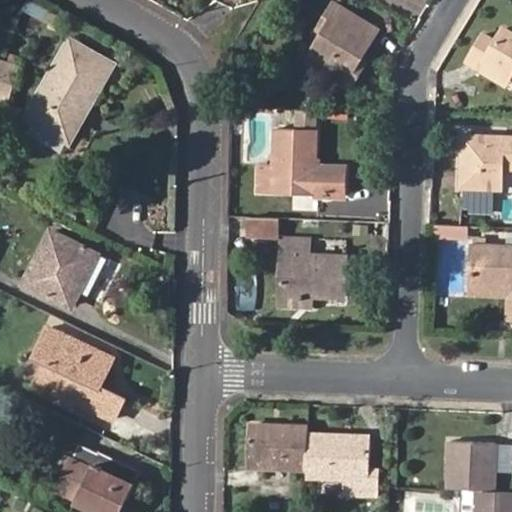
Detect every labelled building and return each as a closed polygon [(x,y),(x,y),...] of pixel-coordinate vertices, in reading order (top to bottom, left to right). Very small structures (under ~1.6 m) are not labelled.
[(353,67),(359,57),(376,28),(338,4),(328,20),(322,30),(316,26),(299,55),(350,87),(360,70),(353,67)] [(322,30),(328,20),(322,16),(316,26),(322,30)] [(511,38),(502,33),(493,46),(481,39),(467,63),(491,77),(494,73),(508,80),(511,73),(511,38)] [(68,142),(93,98),(113,63),(69,38),(24,116),(68,142)] [(366,61),(359,57),(353,67),(360,70),(366,61)] [(18,65),(0,60),(0,96),(8,99),(18,65)] [(502,90),(508,80),(494,73),(491,77),(488,81),(502,90)] [(255,197),(339,200),(340,176),(312,175),(313,135),(273,134),(271,171),(256,170),(255,197)] [(511,137),(461,135),(460,186),(500,188),(501,168),(511,168),(511,137)] [(472,210),(495,211),(496,189),(473,188),(472,210)] [(274,219),(244,217),(244,234),(273,236),(274,219)] [(49,231),(23,284),(71,306),(79,289),(88,293),(105,258),(49,231)] [(278,299),(309,300),(342,302),(344,261),(306,259),(306,245),(280,243),(278,299)] [(511,285),(511,245),(473,244),(472,257),(471,283),(511,285)] [(274,251),(248,250),(247,264),(273,264),(274,251)] [(240,272),(240,303),(256,303),(256,273),(240,272)] [(507,318),(511,318),(511,285),(471,283),(470,294),(507,296),(507,318)] [(309,311),(309,300),(278,299),(278,309),(309,311)] [(111,356),(47,325),(33,356),(46,362),(36,382),(112,420),(123,398),(97,385),(111,356)] [(248,423),(247,430),(276,431),(277,424),(248,423)] [(307,430),(307,425),(277,424),(276,431),(247,430),(246,468),(305,470),(307,430)] [(305,470),(305,477),(344,479),(345,493),(377,494),(378,469),(368,468),(370,441),(342,439),(342,432),(307,430),(305,470)] [(370,434),(342,432),(342,439),(370,441),(370,434)] [(446,486),(466,487),(478,488),(493,488),(494,439),(448,437),(446,486)] [(89,466),(72,501),(93,511),(118,511),(139,470),(97,449),(95,453),(77,444),(71,457),(89,466)] [(53,492),(72,501),(89,466),(71,457),(53,492)] [(511,511),(511,488),(493,488),(478,488),(466,487),(464,511),(511,511)]
